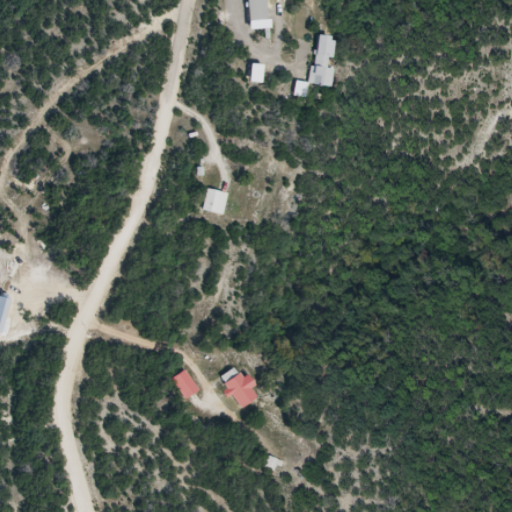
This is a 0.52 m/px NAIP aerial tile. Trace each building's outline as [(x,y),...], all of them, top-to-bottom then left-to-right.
[(270,21),(269,0),(249,0),(250,22),(270,21)] [(337,87),(338,74),(337,74),(340,37),(321,35),(318,85),(337,87)] [(224,215),(230,194),(210,189),(205,211),(224,215)] [(265,398),(252,376),(246,380),(241,370),(226,378),(244,410),(265,398)] [(188,401),(202,392),(188,371),(174,380),(188,401)]
